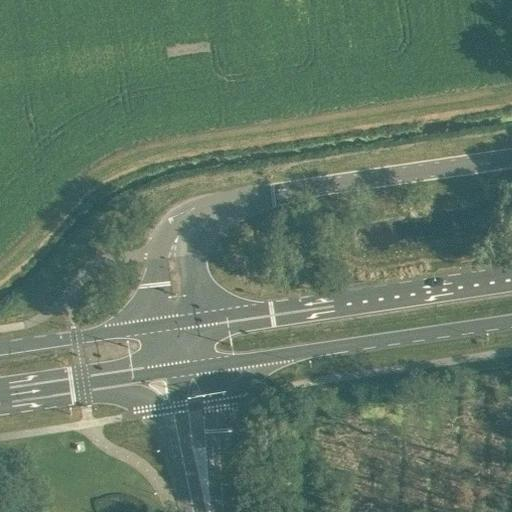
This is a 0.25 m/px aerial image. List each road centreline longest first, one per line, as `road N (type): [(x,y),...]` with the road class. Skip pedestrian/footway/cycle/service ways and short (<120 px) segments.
road 1 (unclassified): [(511,156),(224,207),(199,214),(172,243)]
road 2 (primary): [(511,272),(202,318)]
road 3 (primary): [(209,364),(511,319)]
road 4 (primary): [(163,323),(0,349)]
road 5 (unclassified): [(211,511),(209,364)]
